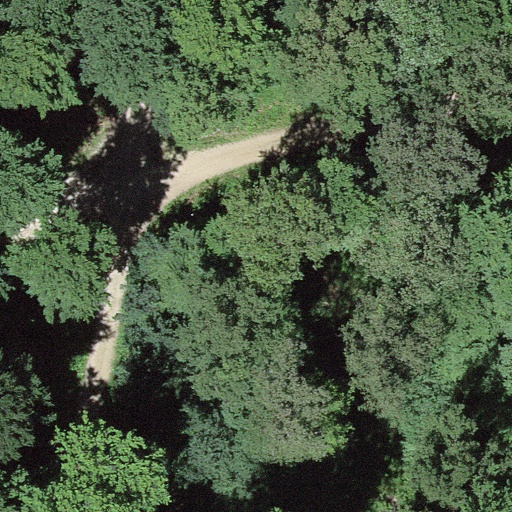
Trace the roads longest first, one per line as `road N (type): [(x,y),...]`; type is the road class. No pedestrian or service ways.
road 1 (track): [(132,176),(511,85)]
road 2 (track): [(132,176),(96,380),(43,511)]
road 3 (track): [(167,0),(132,176)]
road 4 (track): [(0,223),(132,176)]
